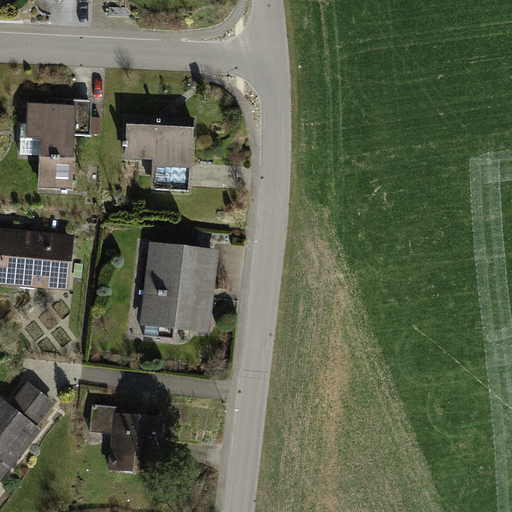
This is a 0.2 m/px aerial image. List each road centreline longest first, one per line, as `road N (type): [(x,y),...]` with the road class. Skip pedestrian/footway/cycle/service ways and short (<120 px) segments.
road 1 (unclassified): [(269,52),(276,161),(236,511)]
road 2 (residential): [(0,43),(269,52)]
